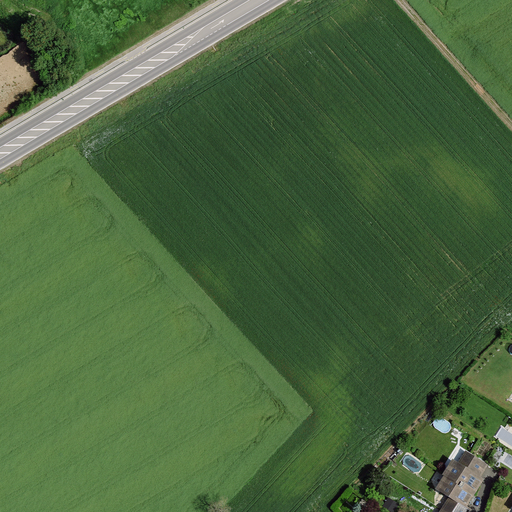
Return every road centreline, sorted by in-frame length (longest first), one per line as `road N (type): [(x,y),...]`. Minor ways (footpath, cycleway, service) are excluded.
road 1 (secondary): [(0,152),(261,0)]
road 2 (track): [(400,0),(511,123)]
